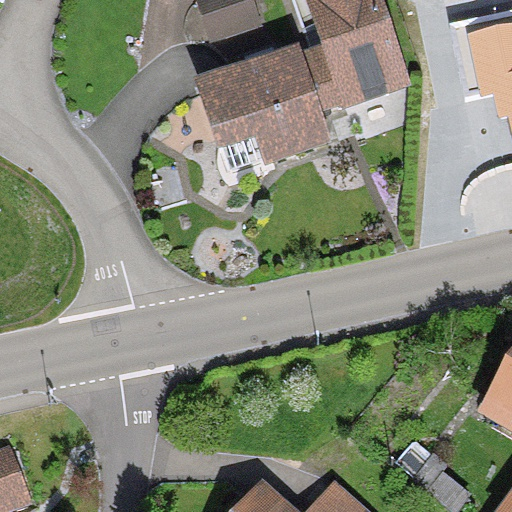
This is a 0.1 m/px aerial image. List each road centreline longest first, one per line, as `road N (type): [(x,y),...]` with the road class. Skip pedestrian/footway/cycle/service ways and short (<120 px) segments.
road 1 (tertiary): [(128,347),(511,266)]
road 2 (residential): [(128,347),(128,306),(102,208),(31,114)]
road 3 (residential): [(128,347),(111,511)]
road 4 (tertiary): [(0,369),(128,347)]
